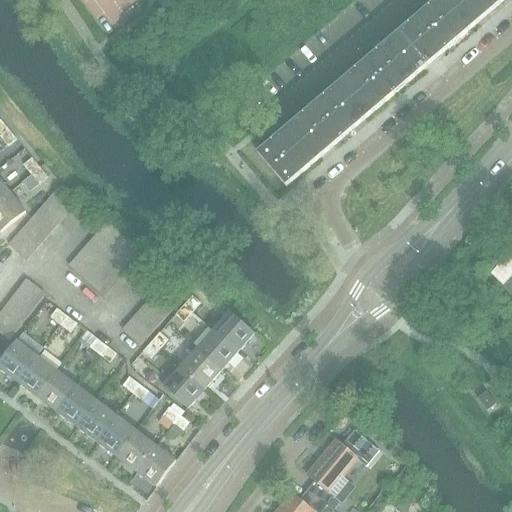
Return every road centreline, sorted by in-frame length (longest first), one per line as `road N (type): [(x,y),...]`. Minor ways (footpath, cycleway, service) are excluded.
road 1 (residential): [(383,281),(329,209),(330,186),(511,30)]
road 2 (tertiary): [(187,511),(383,281)]
road 3 (tertiary): [(383,281),(511,141)]
road 4 (residential): [(244,511),(325,414)]
